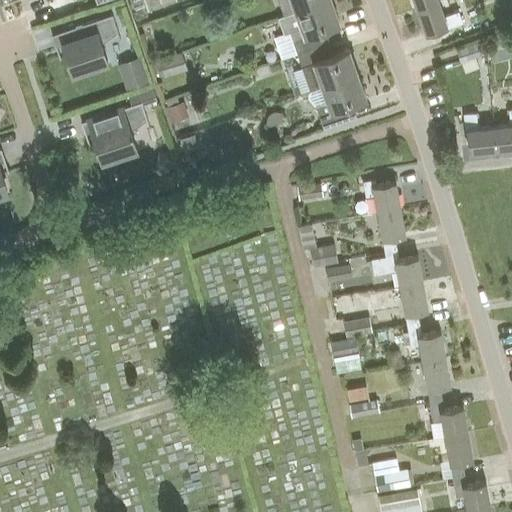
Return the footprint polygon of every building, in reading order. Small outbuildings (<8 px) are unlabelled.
[(340,23),(332,0),(326,0),(296,11),(296,10),(279,16),(284,33),(274,36),(282,58),(297,53),(323,43),(318,31),(340,23)] [(292,0),(296,10),(296,11),(326,0),(292,0)] [(436,0),(435,0),(415,7),(424,32),(445,25),(446,27),(460,22),(456,10),(442,15),(436,0)] [(62,44),(71,73),(105,61),(105,60),(104,60),(98,44),(116,30),(110,14),(50,34),(54,46),(62,44)] [(456,49),(460,62),(484,54),(480,41),(456,49)] [(358,73),(349,49),(328,56),(323,43),(297,53),(305,74),(311,90),(323,86),(358,73)] [(182,51),(155,60),(160,74),(164,73),(165,76),(187,69),(182,51)] [(139,57),(120,63),(128,88),(148,81),(139,57)] [(358,73),(323,86),(311,90),(309,97),(316,106),(324,128),(350,119),(345,106),(367,98),(358,73)] [(178,97),(167,101),(169,107),(180,104),(180,103),(178,97)] [(140,101),(79,122),(83,133),(91,131),(101,160),(135,148),(135,147),(133,148),(128,131),(145,118),(140,101)] [(169,107),(168,108),(173,122),(185,118),(180,104),(169,107)] [(493,125),(495,147),(511,145),(511,108),(508,108),(510,123),(493,125)] [(468,150),(495,147),(493,125),(476,127),(474,112),(462,114),(464,128),(466,127),(468,150)] [(195,133),(180,138),(185,152),(200,146),(195,133)] [(375,195),(378,212),(400,208),(396,181),(376,185),(375,180),(364,182),(366,196),(375,195)] [(297,185),(299,199),(323,195),(321,181),(297,185)] [(400,208),(378,212),(385,252),(397,250),(394,236),(405,234),(400,208)] [(314,266),(337,262),(334,244),(311,248),(314,266)] [(374,274),(389,271),(398,269),(401,286),(423,282),(418,256),(399,259),(398,254),(371,259),(374,274)] [(14,264),(0,269),(0,285),(19,278),(14,264)] [(350,264),(327,268),(330,280),(352,276),(350,264)] [(423,282),(401,286),(408,327),(419,325),(417,311),(428,309),(423,282)] [(369,316),(343,320),(346,335),(372,331),(369,316)] [(420,345),(423,362),(446,358),(441,331),(421,335),(420,330),(409,332),(411,346),(420,345)] [(355,337),(331,341),(333,356),(358,351),(355,337)] [(358,355),(334,359),(336,371),(360,367),(358,355)] [(446,358),(423,362),(430,402),(442,400),(439,386),(450,384),(446,358)] [(349,404),(351,416),(379,411),(377,398),(349,404)] [(442,420),(445,437),(468,433),(463,406),(443,410),(442,405),(431,407),(434,422),(442,420)] [(468,433),(445,437),(453,477),(464,475),(462,461),(472,460),(468,433)] [(360,438),(352,440),(354,451),(362,450),(360,438)] [(366,450),(355,452),(357,465),(368,463),(366,450)] [(377,491),(410,485),(407,468),(398,470),(396,457),(372,461),(377,491)] [(465,495),(468,511),(490,507),(486,481),(466,484),(465,480),(454,482),(456,496),(465,495)] [(421,511),(417,488),(378,494),(381,511),(421,511)]
